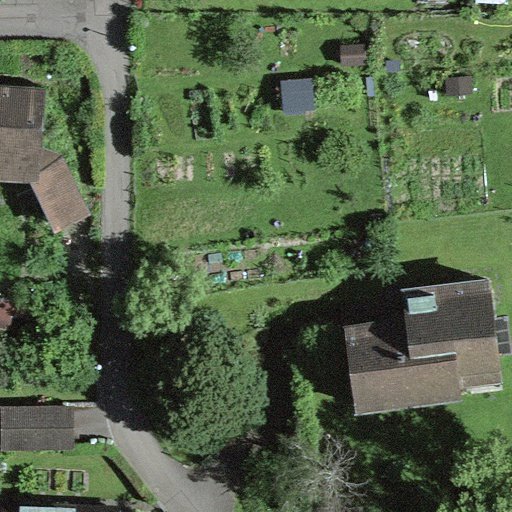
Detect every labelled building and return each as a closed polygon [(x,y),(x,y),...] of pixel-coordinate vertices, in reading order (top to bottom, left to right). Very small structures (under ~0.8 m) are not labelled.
[(447,81),(448,90),(471,88),(470,71),(446,73),(447,81)] [(0,172),(31,175),(33,144),(35,124),(40,124),(43,88),(0,84),(0,172)] [(33,144),(31,175),(53,220),(84,206),(59,155),(33,144)] [(367,217),(369,233),(375,233),(388,232),(386,216),(367,217)] [(348,324),(356,389),(458,376),(456,361),(499,356),(489,278),(405,288),(409,316),(348,324)] [(5,407),(5,443),(71,442),(71,406),(5,407)]
